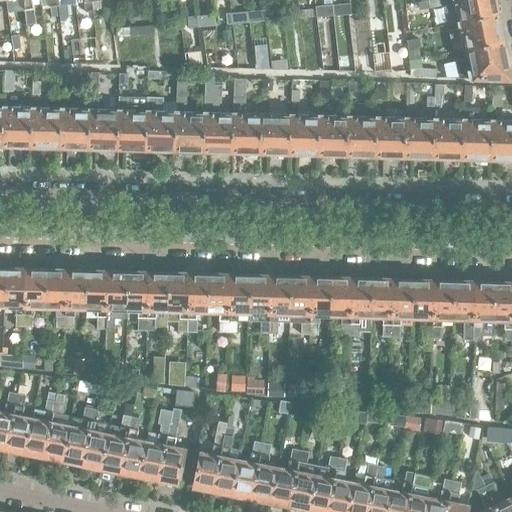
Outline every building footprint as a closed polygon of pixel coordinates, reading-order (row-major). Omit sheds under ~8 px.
[(6,0),(8,0),(15,0),(17,18),(26,17),(23,0),(6,0)] [(23,0),(26,17),(27,24),(35,23),(32,0),(23,0)] [(49,0),(52,17),(60,16),(58,0),(49,0)] [(75,5),(74,0),(58,0),(60,16),(69,15),(68,6),(75,5)] [(74,0),(75,5),(84,4),(85,4),(86,11),(93,10),(91,0),(74,0)] [(91,0),(93,10),(102,9),(101,1),(102,1),(101,0),(91,0)] [(494,0),(452,0),(455,13),(458,12),(460,21),(457,21),(457,23),(497,15),(497,13),(499,11),(497,4),(495,2),(494,0)] [(333,4),(335,15),(351,14),(350,3),(333,4)] [(335,15),(333,4),(315,6),(316,17),(335,15)] [(402,13),(402,5),(390,5),(390,13),(402,13)] [(248,11),(249,22),(267,20),(265,9),(248,11)] [(311,9),(298,10),(299,18),(312,17),(311,9)] [(248,11),(232,12),(233,23),(249,22),(248,11)] [(233,23),(232,12),(214,14),(215,25),(233,23)] [(214,14),(197,16),(199,26),(215,25),(214,14)] [(497,15),(457,23),(458,29),(446,31),(448,41),(460,39),(460,40),(463,39),(466,50),(503,42),(503,41),(504,38),(503,31),(500,30),(497,15)] [(199,26),(197,16),(188,16),(188,27),(199,26)] [(154,25),(130,28),(131,36),(154,33),(154,25)] [(131,36),(130,28),(117,29),(118,37),(131,36)] [(22,50),(20,37),(11,38),(13,51),(22,50)] [(418,38),(406,40),(408,60),(421,58),(418,38)] [(408,60),(406,41),(394,42),(397,67),(409,66),(408,60)] [(466,50),(468,60),(456,62),(459,78),(472,78),(475,78),(511,79),(511,76),(506,45),(503,44),(503,42),(466,50)] [(255,47),(257,65),(268,64),(266,46),(255,47)] [(339,67),(337,54),(327,56),(329,68),(339,67)] [(364,59),(365,71),(374,70),(372,58),(364,59)] [(421,58),(408,60),(409,70),(422,68),(421,58)] [(349,69),(348,61),(340,62),(341,70),(349,69)] [(409,70),(410,76),(437,77),(438,69),(422,68),(409,70)] [(162,71),(149,70),(148,79),(162,79),(162,71)] [(98,107),(99,74),(99,72),(90,72),(89,107),(89,148),(117,148),(118,109),(117,109),(117,111),(107,110),(107,108),(98,107)] [(43,74),(33,73),(33,95),(41,95),(41,81),(43,81),(43,74)] [(75,83),(75,74),(61,74),(61,83),(75,83)] [(129,74),(119,74),(119,89),(128,89),(129,74)] [(205,77),(203,113),(203,151),(232,152),(234,112),(232,112),(232,114),(222,114),(221,112),(221,84),(214,84),(214,77),(205,77)] [(234,112),(232,152),(261,152),(262,113),(260,113),(260,114),(251,114),(251,112),(250,104),(246,104),(247,79),(234,79),(234,112)] [(177,80),(176,110),(175,150),(203,151),(203,113),(193,113),(193,111),(187,111),(188,80),(177,80)] [(273,91),(273,80),(263,80),(263,91),(273,91)] [(327,102),(328,81),(328,80),(320,80),(319,101),(327,102)] [(359,83),(350,83),(350,92),(359,92),(359,83)] [(444,104),(444,85),(444,84),(436,84),(435,104),(444,104)] [(492,85),(492,86),(492,106),(500,106),(501,85),(492,85)] [(472,104),(472,86),(465,86),(464,104),(472,104)] [(387,87),(377,87),(376,99),(386,100),(387,87)] [(300,90),(292,89),(291,104),(299,104),(300,90)] [(415,92),(406,92),(406,104),(415,104),(415,92)] [(119,96),(117,148),(146,149),(148,97),(119,96)] [(148,97),(146,149),(175,150),(176,110),(174,110),(174,112),(165,112),(165,109),(163,110),(164,97),(148,97)] [(21,106),(4,105),(2,145),(32,146),(32,106),(31,106),(31,108),(21,108),(21,106)] [(32,106),(32,146),(60,147),(61,107),(60,107),(60,109),(50,108),(50,106),(32,106)] [(61,107),(60,147),(89,148),(89,107),(88,107),(88,110),(78,109),(78,107),(61,107)] [(262,113),(261,152),(290,153),(291,113),(289,113),(289,115),(279,115),(280,113),(262,113)] [(291,113),(290,153),(319,154),(320,114),(318,114),(318,116),(308,115),(308,114),(291,113)] [(320,114),(319,154),(347,155),(347,117),(337,117),(337,114),(320,114)] [(376,156),(378,115),(375,115),(375,117),(366,117),(347,117),(347,155),(376,156)] [(378,115),(376,156),(405,156),(406,116),(404,116),(404,118),(394,118),(394,116),(378,115)] [(406,116),(405,156),(434,157),(435,117),(433,117),(433,119),(423,119),(423,117),(406,116)] [(452,117),(435,117),(434,157),(462,158),(464,118),(462,118),(462,120),(452,120),(452,117)] [(481,118),(464,118),(462,158),(491,159),(492,118),(490,118),(490,121),(481,120),(481,118)] [(492,118),(491,159),(511,159),(511,122),(509,122),(509,119),(492,118)] [(26,269),(6,268),(5,308),(16,309),(16,326),(25,327),(25,302),(27,302),(27,291),(24,291),(24,280),(26,279),(26,269)] [(46,269),(26,269),(26,279),(24,280),(24,291),(27,291),(27,302),(25,302),(25,327),(33,327),(34,309),(45,310),(46,269)] [(67,270),(47,269),(46,269),(45,310),(57,310),(57,328),(61,340),(65,340),(65,328),(66,304),(67,304),(68,292),(64,292),(65,282),(66,280),(67,270)] [(87,271),(67,270),(66,280),(65,282),(64,292),(68,292),(67,304),(66,304),(65,328),(74,328),(74,311),(86,311),(87,271)] [(107,271),(87,271),(86,311),(97,311),(97,329),(105,329),(106,305),(108,305),(108,293),(105,293),(105,283),(107,281),(107,271)] [(128,272),(107,271),(107,281),(105,283),(105,293),(108,293),(108,305),(106,305),(105,329),(105,342),(114,342),(114,312),(127,312),(128,272)] [(128,272),(127,312),(138,312),(138,330),(147,330),(147,306),(149,306),(149,294),(146,294),(146,284),(148,283),(148,272),(128,272)] [(169,273),(148,272),(148,283),(146,284),(146,294),(149,294),(149,306),(147,306),(147,330),(156,330),(156,313),(168,313),(169,273)] [(169,273),(168,313),(179,313),(179,331),(188,331),(188,307),(190,307),(190,295),(187,295),(187,285),(189,284),(189,273),(169,273)] [(209,274),(189,273),(189,284),(187,285),(187,295),(190,295),(190,307),(188,307),(188,331),(196,331),(197,314),(208,314),(209,274)] [(209,274),(208,314),(220,314),(220,332),(228,332),(229,308),(231,308),(231,297),(227,296),(227,286),(229,285),(229,275),(209,274)] [(250,275),(229,275),(229,285),(227,286),(227,296),(231,297),(231,308),(229,308),(228,332),(236,332),(237,315),(249,315),(250,275)] [(270,276),(250,275),(249,315),(261,316),(261,333),(269,333),(269,309),(271,309),(271,298),(268,298),(268,288),(270,286),(270,276)] [(292,276),(270,276),(270,286),(268,288),(268,298),(271,298),(271,309),(269,309),(269,333),(278,333),(278,316),(290,316),(292,276)] [(311,277),(292,276),(290,316),(302,317),(301,334),(310,334),(310,310),(312,310),(312,299),(309,299),(310,288),(311,287),(311,277)] [(331,277),(311,277),(311,287),(310,288),(309,299),(312,299),(312,310),(310,310),(310,334),(319,334),(319,317),(330,317),(331,277)] [(352,278),(331,277),(330,317),(342,318),(342,335),(351,335),(351,311),(353,311),(353,300),(350,300),(350,290),(352,288),(352,278)] [(373,279),(352,278),(352,288),(350,290),(350,300),(353,300),(353,311),(351,311),(351,335),(360,335),(360,318),(371,318),(373,279)] [(373,279),(371,318),(383,319),(383,337),(391,337),(391,312),(393,312),(394,301),(390,301),(390,291),(392,290),(392,279),(373,279)] [(413,280),(392,279),(392,290),(390,291),(390,301),(394,301),(393,312),(391,312),(391,337),(400,337),(400,320),(412,320),(413,280)] [(434,280),(413,280),(412,320),(424,320),(424,338),(432,338),(433,314),(435,314),(435,302),(432,302),(432,291),(434,290),(434,280)] [(454,281),(434,280),(434,290),(432,291),(432,302),(435,302),(435,314),(433,314),(432,338),(441,338),(441,321),(453,321),(454,281)] [(474,281),(454,281),(453,321),(464,321),(464,341),(472,341),(473,315),(475,315),(475,303),(472,303),(472,293),(474,291),(474,281)] [(494,282),(474,281),(474,291),(472,293),(472,303),(475,303),(475,315),(473,315),(472,341),(482,341),(482,322),(493,322),(494,282)] [(511,282),(494,282),(493,322),(505,322),(505,340),(511,340),(511,282)] [(23,355),(4,354),(3,366),(23,368),(23,367),(23,355)] [(23,367),(23,368),(33,369),(34,355),(23,355),(23,367)] [(44,358),(43,370),(51,370),(52,358),(44,358)] [(85,360),(74,359),(73,373),(73,376),(84,376),(85,360)] [(96,361),(85,360),(84,376),(95,377),(96,361)] [(501,364),(492,364),(492,378),(493,378),(493,377),(501,374),(501,364)] [(127,370),(126,379),(139,381),(139,370),(127,370)] [(155,383),(164,385),(166,371),(156,370),(155,383)] [(181,376),(172,374),(167,374),(165,383),(180,385),(181,376)] [(219,374),(217,391),(227,391),(228,375),(219,374)] [(195,387),(196,376),(185,375),(184,386),(191,387),(195,387)] [(245,393),(246,375),(234,375),(233,391),(245,393)] [(256,377),(248,377),(247,394),(263,395),(263,381),(256,381),(256,377)] [(294,384),(292,397),(292,398),(307,399),(309,386),(294,384)] [(496,399),(504,396),(505,384),(496,384),(496,399)] [(20,385),(18,393),(26,395),(27,386),(20,385)] [(156,392),(157,387),(144,386),(142,395),(155,397),(156,392)] [(279,386),(268,386),(267,396),(279,396),(279,386)] [(314,387),(312,399),(312,400),(326,402),(328,389),(314,387)] [(194,391),(178,390),(176,404),(193,406),(194,391)] [(6,412),(0,410),(0,447),(6,449),(8,441),(10,440),(12,430),(9,430),(11,419),(12,419),(18,393),(9,391),(6,412)] [(49,392),(47,399),(55,401),(57,394),(49,392)] [(349,397),(349,403),(348,405),(368,408),(369,400),(360,392),(349,397)] [(26,395),(18,393),(12,419),(11,419),(9,430),(12,430),(10,440),(8,441),(6,449),(26,453),(33,417),(22,415),(26,395)] [(370,400),(369,406),(379,407),(379,394),(370,393),(370,400)] [(66,396),(57,394),(55,401),(64,403),(66,396)] [(389,394),(388,407),(400,409),(402,394),(389,394)] [(504,396),(496,399),(496,410),(504,411),(504,396)] [(431,397),(421,397),(420,412),(430,414),(431,397)] [(33,417),(26,453),(45,456),(46,449),(48,448),(50,438),(47,437),(49,427),(50,427),(55,401),(47,399),(43,419),(33,417)] [(259,408),(260,401),(251,399),(250,407),(259,408)] [(84,456),(83,464),(102,468),(109,433),(99,431),(103,401),(95,400),(94,408),(89,435),(87,434),(85,445),(88,446),(86,455),(84,456)] [(450,416),(450,402),(435,400),(434,414),(450,416)] [(61,423),(64,403),(55,401),(50,427),(49,427),(47,437),(50,438),(48,448),(46,449),(45,456),(64,460),(70,425),(61,423)] [(281,401),(279,413),(289,414),(291,403),(281,401)] [(467,403),(450,402),(450,416),(467,418),(467,403)] [(298,404),(291,403),(289,414),(296,416),(298,404)] [(126,404),(124,414),(132,416),(134,405),(126,404)] [(319,406),(310,405),(309,413),(317,414),(319,406)] [(471,405),(470,419),(480,420),(481,406),(471,405)] [(70,425),(64,460),(83,464),(84,456),(86,455),(88,446),(85,445),(87,434),(89,435),(94,408),(85,406),(81,427),(70,425)] [(160,471),(159,479),(179,483),(186,448),(175,446),(182,409),(174,408),(173,412),(165,450),(163,449),(161,460),(164,461),(163,469),(160,471)] [(149,432),(147,440),(140,475),(159,479),(160,471),(163,469),(164,461),(161,460),(163,449),(165,450),(173,412),(164,410),(160,434),(149,432)] [(368,412),(355,410),(353,422),(366,424),(368,412)] [(383,414),(369,412),(368,421),(382,423),(383,414)] [(109,433),(102,468),(121,472),(123,464),(125,463),(127,453),(123,453),(125,442),(127,442),(132,416),(124,414),(120,435),(109,433)] [(405,428),(407,416),(391,414),(390,426),(405,428)] [(123,464),(121,472),(140,475),(147,440),(137,438),(140,418),(132,416),(127,442),(125,442),(123,453),(127,453),(125,463),(123,464)] [(421,418),(407,416),(405,428),(420,429),(421,418)] [(444,420),(426,418),(424,432),(442,435),(444,420)] [(219,460),(226,427),(227,423),(219,421),(212,453),(201,451),(194,486),(213,490),(215,482),(217,480),(219,471),(215,471),(217,460),(219,460)] [(464,423),(462,435),(482,439),(485,427),(464,423)] [(235,429),(226,427),(219,460),(217,460),(215,471),(219,471),(217,480),(215,482),(213,490),(232,494),(240,458),(229,456),(235,429)] [(506,440),(500,428),(487,427),(486,440),(507,441),(506,440)] [(511,429),(500,428),(506,440),(511,437),(511,429)] [(240,458),(232,494),(251,497),(253,489),(255,488),(257,479),(253,478),(256,467),(257,467),(263,442),(255,440),(251,460),(240,458)] [(271,444),(263,442),(257,467),(256,467),(253,478),(257,479),(255,488),(253,489),(251,497),(270,501),(277,466),(268,464),(270,456),(269,455),(271,444)] [(277,466),(270,501),(289,505),(291,497),(293,496),(295,486),(292,485),(294,474),(295,475),(301,449),(293,448),(289,468),(277,466)] [(309,451),(301,449),(295,475),(294,474),(292,485),(295,486),(293,496),(291,497),(289,505),(309,509),(317,466),(306,464),(309,451)] [(317,466),(309,509),(325,511),(327,511),(329,504),(331,503),(333,493),(330,493),(332,482),(333,482),(338,457),(330,455),(328,468),(317,466)] [(379,456),(377,465),(371,490),(370,489),(368,500),(371,501),(369,511),(367,511),(387,511),(392,488),(393,481),(382,479),(386,458),(379,456)] [(329,504),(327,511),(347,511),(354,481),(344,479),(348,459),(338,457),(333,482),(332,482),(330,493),(333,493),(331,503),(329,504)] [(354,481),(347,511),(367,511),(369,511),(371,501),(368,500),(370,489),(371,490),(377,465),(369,463),(365,483),(354,481)] [(403,490),(392,488),(387,511),(408,511),(409,508),(406,508),(408,497),(410,497),(415,472),(407,470),(403,490)] [(476,472),(472,490),(477,489),(485,486),(481,478),(478,471),(476,472)] [(426,511),(430,496),(434,476),(424,474),(415,472),(410,497),(408,497),(406,508),(409,508),(408,511),(426,511)] [(481,478),(485,486),(493,482),(489,474),(481,478)] [(440,498),(430,496),(426,511),(444,511),(446,504),(448,504),(453,481),(444,479),(440,498)] [(461,482),(453,481),(448,504),(446,504),(444,511),(467,511),(469,503),(459,501),(461,482)] [(511,511),(511,496),(511,495),(503,500),(493,482),(485,486),(496,509),(495,509),(496,511),(511,511)] [(496,509),(485,486),(477,489),(486,508),(477,511),(496,511),(495,509),(496,509)]
